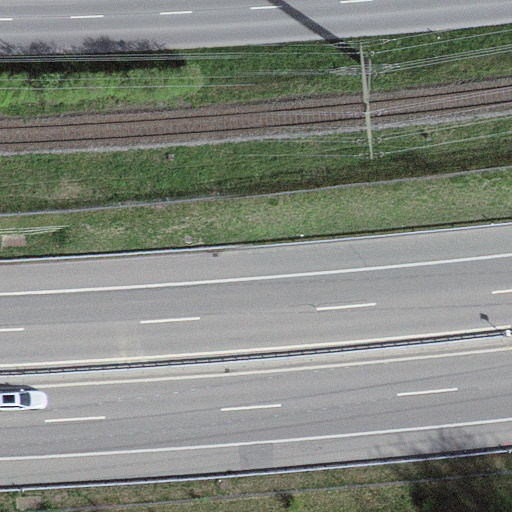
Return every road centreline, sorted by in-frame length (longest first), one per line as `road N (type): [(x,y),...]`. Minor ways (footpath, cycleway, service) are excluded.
road 1 (motorway): [(0,420),(223,411),(511,382)]
road 2 (motorway): [(511,290),(218,318),(0,327)]
road 3 (primary): [(0,18),(360,0)]
